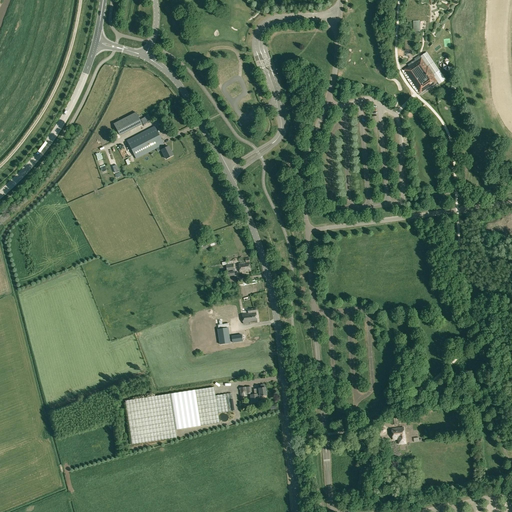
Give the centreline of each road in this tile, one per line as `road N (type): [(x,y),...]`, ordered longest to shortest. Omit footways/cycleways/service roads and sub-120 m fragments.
road 1 (tertiary): [(297,511),(261,251),(183,91),(144,56)]
road 2 (track): [(0,166),(54,91),(80,0)]
road 3 (secondary): [(0,193),(55,131),(95,41)]
